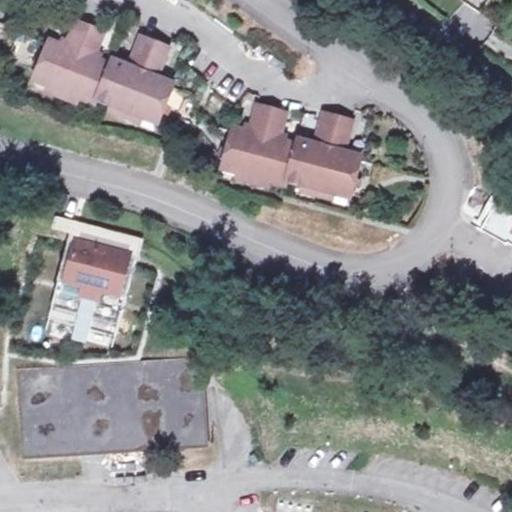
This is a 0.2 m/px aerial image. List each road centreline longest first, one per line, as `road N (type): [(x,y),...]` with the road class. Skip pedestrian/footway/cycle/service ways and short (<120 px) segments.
road 1 (residential): [(0,152),(160,201),(338,271),(388,268),(433,229),(443,186),(422,124),(359,79)]
road 2 (residential): [(455,511),(415,494),(316,480),(0,504)]
road 3 (residential): [(359,79),(318,106),(271,90),(149,0)]
road 4 (residential): [(364,0),(511,108)]
road 5 (residential): [(359,79),(252,0)]
